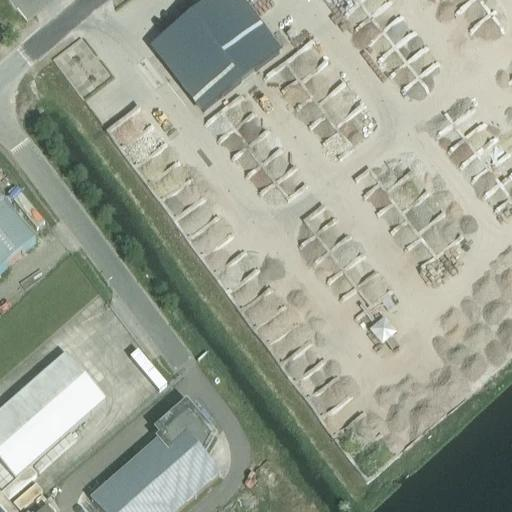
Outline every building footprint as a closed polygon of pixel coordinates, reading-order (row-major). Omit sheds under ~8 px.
[(170,43),(156,53),(203,114),(279,55),(236,0),(217,0),(167,39),(170,43)] [(70,52),(58,58),(70,79),(82,72),(70,52)] [(0,276),(36,244),(0,202),(0,276)] [(0,415),(0,465),(15,483),(106,403),(66,358),(0,415)] [(214,440),(186,409),(158,434),(163,440),(91,503),(98,511),(180,511),(220,478),(199,454),(214,440)] [(28,511),(31,511),(53,493),(35,473),(12,495),(28,511)]
